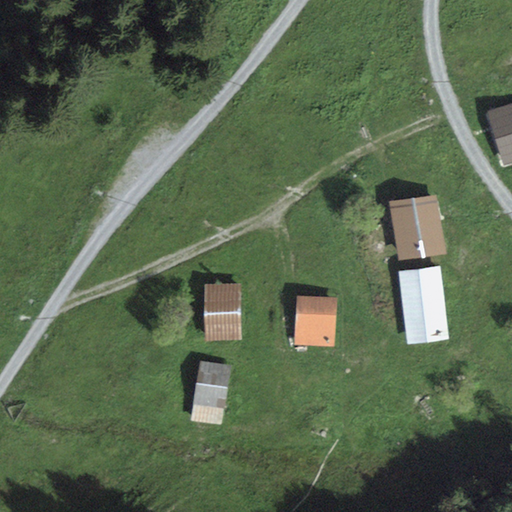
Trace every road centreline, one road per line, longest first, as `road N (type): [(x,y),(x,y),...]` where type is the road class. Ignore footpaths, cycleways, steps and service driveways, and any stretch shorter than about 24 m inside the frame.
road 1 (track): [(0,388),(133,196),(297,0)]
road 2 (track): [(432,0),(437,69),(451,108),(511,205)]
